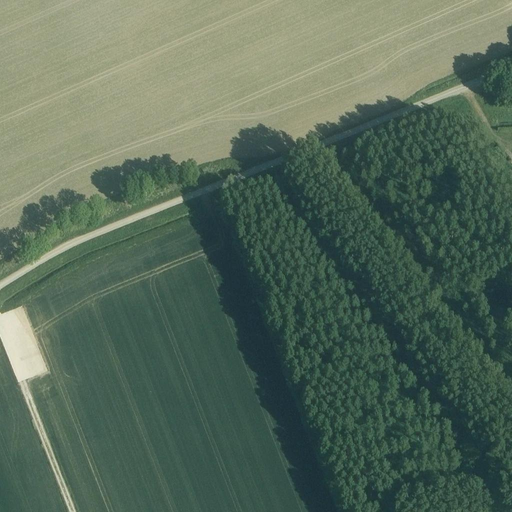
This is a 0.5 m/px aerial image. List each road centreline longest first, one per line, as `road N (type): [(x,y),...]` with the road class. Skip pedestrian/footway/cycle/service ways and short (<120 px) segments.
road 1 (unclassified): [(0,285),(77,241),(511,68)]
road 2 (track): [(18,383),(68,511)]
